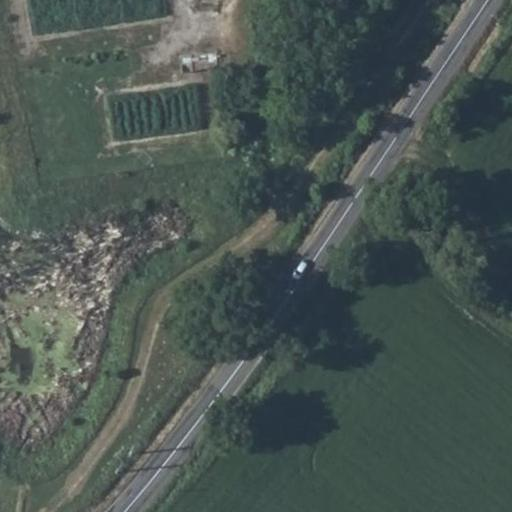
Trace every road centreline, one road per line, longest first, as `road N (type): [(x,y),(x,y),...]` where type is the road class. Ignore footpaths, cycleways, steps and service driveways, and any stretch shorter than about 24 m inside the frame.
road 1 (secondary): [(486,0),(225,395),(134,511)]
road 2 (track): [(300,272),(273,237),(245,141),(236,0)]
